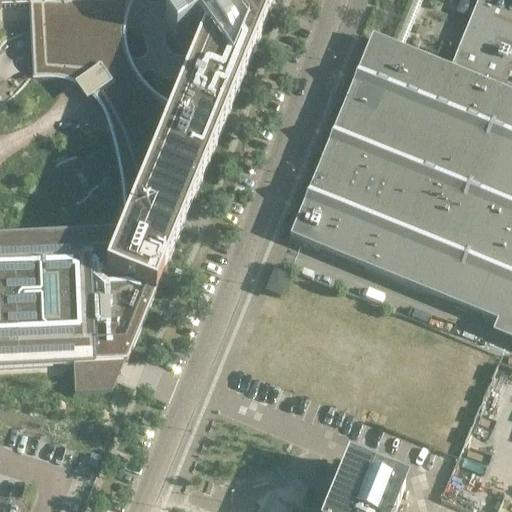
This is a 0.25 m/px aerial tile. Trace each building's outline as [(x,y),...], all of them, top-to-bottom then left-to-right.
[(0,0),(0,168),(151,161),(132,207),(110,262),(89,263),(89,261),(16,265),(15,242),(0,243),(0,369),(125,363),(127,363),(169,260),(169,259),(182,228),(193,201),(270,13),(275,1),(275,0),(0,0)] [(511,0),(413,0),(394,48),(371,39),(289,240),(301,245),(498,325),(502,314),(511,318),(511,0)] [(267,293),(280,299),(289,279),(283,277),(284,274),(277,271),(267,293)] [(237,388),(260,393),(265,371),(243,366),(237,388)] [(265,477),(278,443),(221,420),(207,454),(265,477)] [(295,482),(304,460),(293,455),(284,478),(295,482)] [(394,511),(404,490),(348,467),(329,511),(394,511)]
